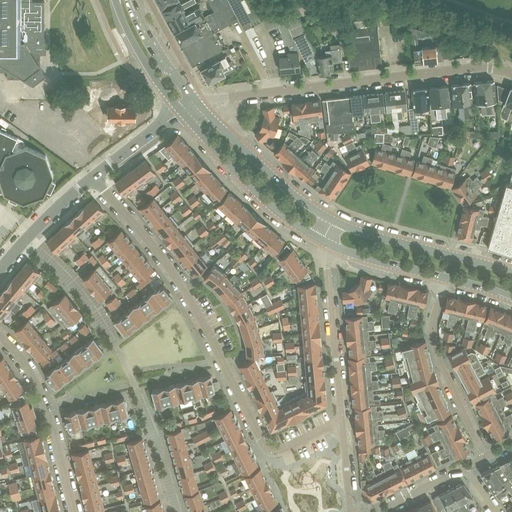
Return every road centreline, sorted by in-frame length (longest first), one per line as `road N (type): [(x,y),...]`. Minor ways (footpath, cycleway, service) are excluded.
road 1 (residential): [(342,427),(264,450),(183,288),(91,177)]
road 2 (unclassified): [(511,73),(479,67),(198,105)]
road 3 (primary): [(182,111),(255,191),(323,242)]
road 4 (residential): [(73,511),(44,400),(0,338)]
road 5 (residential): [(485,456),(434,341),(444,278)]
road 6 (primary): [(511,273),(332,222)]
road 7 (residential): [(342,427),(323,242)]
road 8 (primary): [(332,222),(198,105)]
road 9 (primary): [(115,0),(131,41),(182,111)]
road 10 (tertiary): [(0,269),(91,177)]
road 11 (primary): [(323,242),(444,278)]
road 12 (primary): [(198,105),(167,69),(131,0)]
